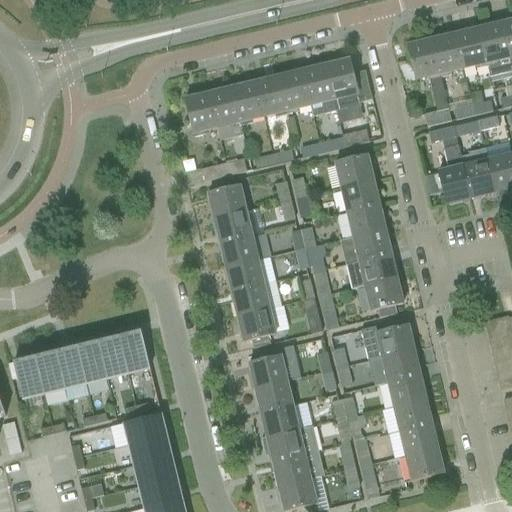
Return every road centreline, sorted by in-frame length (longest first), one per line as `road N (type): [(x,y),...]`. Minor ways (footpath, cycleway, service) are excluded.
road 1 (unclassified): [(493,511),(369,15)]
road 2 (residential): [(221,511),(159,280),(147,261)]
road 3 (residential): [(135,93),(152,66),(369,15)]
road 4 (secondary): [(127,42),(304,0)]
road 5 (unclassified): [(147,261),(162,209),(135,93)]
road 6 (residential): [(147,261),(125,260),(0,301)]
